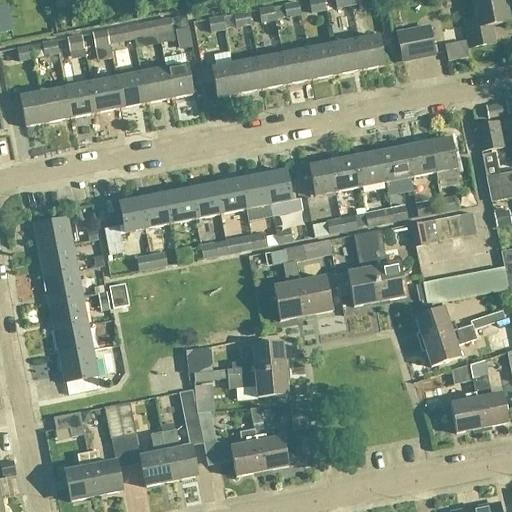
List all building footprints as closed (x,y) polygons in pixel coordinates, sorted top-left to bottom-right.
[(198,0),(184,0),(183,1),(189,17),(202,12),(198,0)] [(347,0),(333,0),(335,12),(350,10),(347,0)] [(361,0),(347,0),(350,10),(363,7),(361,0)] [(502,0),(489,0),(473,3),(476,22),(465,24),(470,51),(495,46),(492,30),(508,27),(502,0)] [(323,1),(308,4),(310,17),(326,15),(323,1)] [(297,6),(283,9),(286,22),(300,19),(297,6)] [(272,11),(258,13),(261,27),(275,25),(272,11)] [(247,15),(233,18),(235,32),(250,29),(247,15)] [(223,20),(208,23),(210,37),(225,34),(223,20)] [(171,22),(156,25),(159,38),(174,35),(171,22)] [(156,25),(142,28),(145,41),(159,38),(156,25)] [(428,29),(395,36),(401,65),(433,58),(428,29)] [(131,30),(117,32),(119,46),(134,43),(131,30)] [(106,34),(91,37),(93,51),(109,48),(106,34)] [(81,39),(66,42),(69,55),(83,53),(81,39)] [(356,43),(363,74),(383,70),(377,39),(356,43)] [(363,74),(356,43),(332,48),(338,79),(363,74)] [(56,44),(41,47),(44,60),(59,58),(56,44)] [(338,79),(332,48),(307,53),(313,84),(338,79)] [(31,49),(15,51),(18,65),(33,62),(31,49)] [(313,84),(307,53),(282,58),(288,88),(313,84)] [(288,88),(282,58),(257,62),(263,93),(288,88)] [(172,103),(192,99),(184,59),(164,62),(166,72),(172,103)] [(263,93),(257,62),(232,67),(238,98),(263,93)] [(238,98),(232,67),(212,71),(218,102),(238,98)] [(172,103),(166,72),(141,77),(147,108),(172,103)] [(147,108),(141,77),(116,82),(122,113),(147,108)] [(122,113),(116,82),(90,87),(96,118),(122,113)] [(96,118),(90,87),(65,92),(71,123),(96,118)] [(71,123),(65,92),(40,97),(46,127),(71,123)] [(46,127),(40,97),(20,101),(26,131),(46,127)] [(506,107),(486,111),(488,121),(508,117),(506,107)] [(498,125),(475,130),(481,157),(504,152),(498,125)] [(450,143),(430,146),(436,177),(456,173),(450,143)] [(430,146),(405,151),(411,182),(436,177),(430,146)] [(405,151),(380,156),(386,187),(411,182),(405,151)] [(386,187),(380,156),(355,161),(361,192),(386,187)] [(361,192),(355,161),(330,166),(336,196),(361,192)] [(336,196),(330,166),(309,170),(315,201),(336,196)] [(264,178),(270,209),(291,205),(285,174),(264,178)] [(511,189),(511,175),(486,181),(489,194),(511,189)] [(270,209),(264,178),(239,183),(245,214),(270,209)] [(245,214),(239,183),(214,187),(220,218),(245,214)] [(220,218),(214,187),(189,192),(195,223),(220,218)] [(511,202),(511,189),(489,194),(491,207),(511,202)] [(195,223),(189,192),(164,197),(170,228),(195,223)] [(170,228),(164,197),(139,202),(144,233),(170,228)] [(440,203),(442,217),(457,214),(455,200),(440,203)] [(144,233),(139,202),(118,206),(124,237),(144,233)] [(415,208),(418,222),(432,219),(430,205),(415,208)] [(390,213),(392,226),(407,224),(405,210),(390,213)] [(364,217),(367,231),(392,226),(390,213),(364,217)] [(511,223),(510,214),(495,217),(498,231),(511,228),(511,223)] [(471,217),(459,219),(463,240),(475,238),(471,217)] [(355,219),(340,222),(342,236),(358,233),(355,219)] [(447,222),(451,243),(463,240),(459,219),(447,222)] [(38,254),(72,248),(67,221),(33,228),(38,254)] [(326,225),(328,238),(342,236),(340,222),(326,225)] [(447,222),(435,224),(439,245),(451,243),(447,222)] [(435,224),(423,226),(427,247),(439,245),(435,224)] [(412,229),(416,250),(427,247),(423,226),(412,229)] [(119,230),(104,232),(109,258),(123,255),(119,230)] [(278,248),(293,245),(290,232),(275,235),(278,248)] [(252,253),(267,250),(264,236),(250,239),(252,253)] [(399,266),(383,269),(376,236),(366,238),(379,306),(406,301),(399,266)] [(353,311),(379,306),(366,238),(357,239),(363,273),(346,277),(353,311)] [(225,244),(227,258),(243,255),(240,241),(225,244)] [(202,263),(217,260),(215,246),(200,249),(202,263)] [(77,274),(72,248),(38,254),(43,281),(77,274)] [(86,249),(87,274),(106,273),(105,248),(86,249)] [(292,251),(295,265),(305,264),(302,250),(292,251)] [(174,254),(177,268),(192,265),(189,251),(174,254)] [(295,265),(292,251),(282,253),(285,267),(295,265)] [(511,266),(511,253),(501,255),(503,268),(511,266)] [(428,277),(438,276),(437,255),(427,256),(428,277)] [(150,259),(152,272),(167,269),(164,256),(150,259)] [(152,272),(150,259),(135,261),(138,275),(152,272)] [(511,266),(503,268),(506,281),(511,279),(511,266)] [(503,271),(492,273),(496,295),(508,293),(503,271)] [(492,273),(480,276),(485,298),(496,295),(492,273)] [(82,300),(77,274),(43,281),(48,307),(82,300)] [(480,276),(469,278),(473,300),(485,298),(480,276)] [(469,278),(457,280),(462,302),(473,300),(469,278)] [(462,302),(457,280),(446,282),(450,304),(462,302)] [(299,286),(305,320),(331,315),(324,281),(299,286)] [(446,282),(434,284),(439,306),(450,304),(446,282)] [(439,306),(434,284),(423,286),(427,309),(439,306)] [(305,320),(299,286),(272,291),(278,325),(305,320)] [(124,287),(108,290),(113,312),(129,309),(124,287)] [(87,327),(82,300),(48,307),(53,333),(87,327)] [(423,346),(456,335),(453,325),(448,326),(443,312),(415,321),(423,346)] [(501,314),(484,320),(487,328),(504,322),(501,314)] [(487,328),(484,320),(470,325),(473,333),(487,328)] [(92,353),(87,327),(53,333),(58,359),(92,353)] [(471,329),(456,335),(423,346),(432,371),(460,362),(456,350),(476,343),(471,329)] [(232,377),(249,375),(284,373),(281,346),(251,349),(252,365),(231,367),(232,377)] [(187,377),(209,375),(206,352),(184,354),(187,377)] [(97,380),(92,353),(58,359),(63,386),(97,380)] [(470,368),(451,374),(454,387),(473,384),(470,368)] [(227,391),(254,388),(255,402),(286,399),(284,373),(249,375),(232,377),(226,377),(226,374),(210,375),(209,375),(210,383),(211,383),(226,382),(227,391)] [(210,383),(209,375),(192,377),(193,385),(210,383)] [(475,398),(481,433),(508,428),(502,399),(490,401),(487,382),(473,385),(475,398)] [(192,394),(180,396),(185,427),(197,425),(192,394)] [(456,438),(481,433),(475,398),(465,400),(466,406),(450,409),(456,438)] [(117,408),(123,438),(135,436),(129,406),(117,408)] [(110,441),(123,438),(117,408),(104,411),(110,441)] [(249,412),(254,433),(254,434),(264,432),(259,411),(249,412)] [(79,415),(53,420),(55,433),(68,431),(70,440),(84,438),(79,415)] [(197,416),(203,447),(215,444),(210,416),(197,416)] [(254,436),(262,476),(288,470),(280,435),(274,431),(255,435),(254,436)] [(174,433),(161,436),(171,485),(196,479),(190,449),(178,452),(174,433)] [(240,436),(242,448),(230,450),(236,481),(262,476),(254,436),(255,435),(254,434),(254,433),(240,436)] [(171,485),(161,436),(150,438),(154,456),(139,459),(145,490),(171,485)] [(97,454),(87,457),(96,500),(121,495),(115,464),(99,467),(97,454)] [(76,459),(79,472),(64,475),(70,506),(96,500),(87,457),(76,459)]
